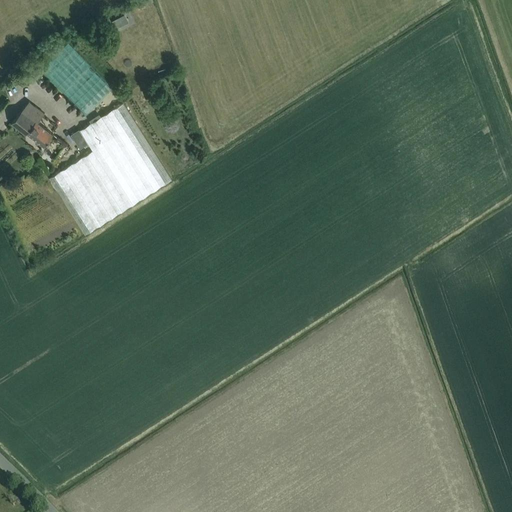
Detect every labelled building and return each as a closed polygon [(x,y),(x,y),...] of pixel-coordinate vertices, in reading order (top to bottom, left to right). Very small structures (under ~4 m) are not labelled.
[(116,28),(124,24),(120,17),(112,21),(116,28)] [(85,115),(113,87),(69,41),(41,69),(85,115)] [(44,113),(37,107),(29,101),(11,123),(26,134),(27,132),(44,145),(50,137),(53,134),(38,122),(44,113)] [(84,233),(171,179),(123,102),(79,130),(83,135),(77,139),(81,145),(87,142),(92,150),(49,177),(84,233)] [(95,111),(101,114),(103,108),(98,105),(95,111)]
